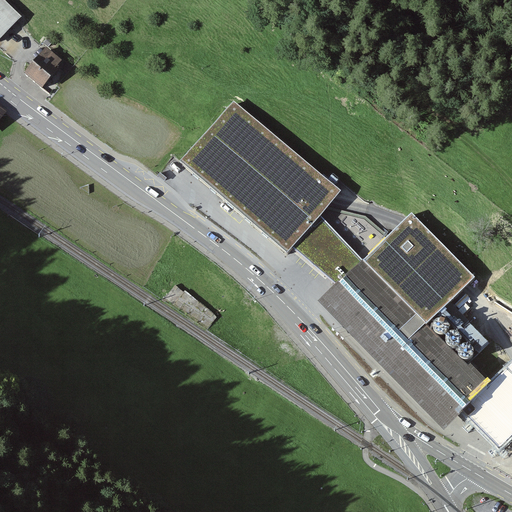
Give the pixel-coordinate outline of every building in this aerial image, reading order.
[(7,0),(0,0),(0,39),(24,17),(7,0)] [(47,49),(26,74),(44,90),(65,65),(47,49)] [(334,287),(317,304),(445,436),(488,390),(425,330),(473,279),(413,219),(392,241),(366,218),(326,208),(337,195),(228,106),(183,168),(289,257),(292,253),(334,287)] [(217,318),(177,284),(165,299),(208,328),(217,318)] [(511,446),(507,444),(499,461),(511,467),(511,446)]
